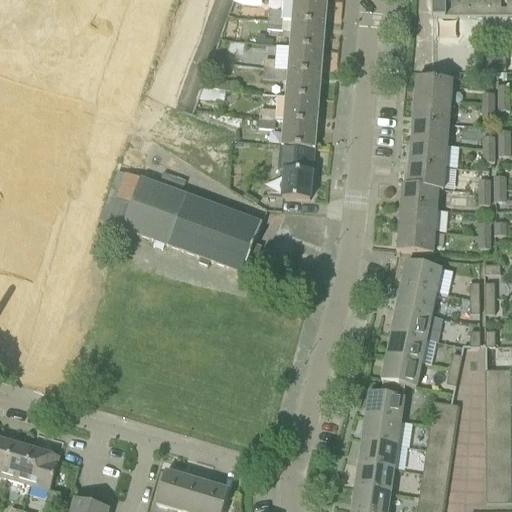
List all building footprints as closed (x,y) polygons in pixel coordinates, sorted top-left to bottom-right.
[(235,0),(234,4),(242,8),(261,9),(262,0),(235,0)] [(291,24),(325,27),(327,3),(298,0),(280,0),(280,13),(268,12),(267,22),(282,23),(291,24)] [(432,21),(511,20),(511,0),(431,0),(432,20),(432,21)] [(0,8),(0,54),(1,54),(16,14),(0,8)] [(282,23),(267,22),(267,33),(281,34),(282,23)] [(325,27),(291,24),(290,34),(289,49),(323,52),(325,27)] [(289,49),(288,63),(287,75),(321,78),(323,52),(289,49)] [(10,61),(9,84),(52,86),(53,63),(10,61)] [(278,74),(279,63),(264,62),(263,73),(278,74)] [(278,74),(263,73),(262,82),(277,84),(278,74)] [(321,78),(287,75),(286,84),(285,99),(319,102),(321,78)] [(72,76),(72,88),(80,88),(81,76),(72,76)] [(415,104),(451,107),(453,83),(417,80),(415,104)] [(212,92),(222,93),(223,84),(213,83),(212,92)] [(9,84),(9,108),(51,109),(52,86),(9,84)] [(72,88),(71,100),(80,101),(80,88),(72,88)] [(498,102),(510,102),(509,89),(497,89),(498,102)] [(224,105),(225,94),(222,93),(212,92),(205,91),(204,102),(224,105)] [(482,109),(494,109),(494,97),(482,96),(482,109)] [(284,123),(317,127),(319,102),(285,99),(276,98),(275,113),(260,112),(259,121),(274,122),(284,123)] [(498,115),(510,114),(510,102),(498,102),(498,115)] [(413,124),(449,127),(451,107),(415,104),(413,124)] [(9,108),(8,131),(50,133),(51,109),(9,108)] [(482,122),(494,122),(494,109),(482,109),(482,122)] [(70,121),(70,134),(79,134),(79,122),(70,121)] [(274,122),(259,121),(258,131),(273,133),(274,122)] [(317,127),(284,123),(283,133),(282,148),(281,148),(281,151),(314,154),(315,152),(315,151),(317,127)] [(411,147),(447,150),(449,127),(413,124),(411,147)] [(8,131),(7,154),(49,156),(50,133),(8,131)] [(70,134),(70,146),(78,146),(79,134),(70,134)] [(498,147),(510,147),(510,135),(498,135),(498,147)] [(482,153),(495,153),(495,140),(482,140),(482,153)] [(409,168),(445,171),(447,150),(411,147),(409,168)] [(498,160),(510,160),(510,147),(498,147),(498,160)] [(280,173),(285,173),(282,201),(310,203),(314,154),(281,151),(280,173)] [(482,166),(495,166),(495,153),(482,153),(482,166)] [(7,154),(6,178),(48,179),(49,156),(7,154)] [(69,167),(69,179),(77,180),(78,167),(69,167)] [(407,188),(439,194),(444,194),(445,171),(409,168),(407,188)] [(209,265),(243,277),(251,256),(258,258),(261,249),(254,247),(262,226),(242,218),(244,213),(223,205),(221,210),(182,195),(184,191),(153,179),(151,184),(141,180),(140,181),(125,175),(106,226),(155,244),(153,249),(163,253),(165,248),(200,261),(198,266),(208,269),(209,265)] [(6,178),(5,201),(47,203),(48,179),(6,178)] [(69,179),(68,191),(77,192),(77,180),(69,179)] [(494,193),(506,193),(506,180),(494,180),(494,193)] [(478,196),(490,196),(490,183),(478,184),(478,196)] [(400,213),(437,217),(439,194),(407,188),(402,188),(400,213)] [(494,206),(506,206),(506,193),(494,193),(494,206)] [(478,209),(490,209),(490,196),(478,196),(478,209)] [(399,233),(435,236),(437,217),(400,213),(399,233)] [(494,239),(506,239),(506,226),(494,226),(494,239)] [(478,240),(490,240),(490,227),(478,227),(478,240)] [(397,254),(433,257),(435,236),(399,233),(397,254)] [(9,236),(7,293),(14,295),(11,302),(226,367),(244,306),(9,236)] [(478,252),(490,252),(490,240),(478,240),(478,252)] [(401,289),(436,296),(441,272),(406,265),(401,289)] [(485,279),(500,279),(500,269),(484,269),(485,279)] [(470,303),(479,303),(479,287),(469,287),(470,303)] [(485,303),(494,303),(494,287),(485,287),(485,303)] [(396,313),(431,320),(436,296),(401,289),(396,313)] [(470,318),(479,318),(479,303),(470,303),(470,318)] [(485,318),(495,318),(494,303),(485,303),(485,318)] [(391,336),(426,343),(431,320),(396,313),(391,336)] [(470,351),(480,351),(480,335),(470,336),(470,351)] [(485,351),(495,351),(495,335),(485,335),(485,351)] [(386,360),(421,367),(426,343),(391,336),(386,360)] [(511,359),(511,347),(498,346),(497,358),(511,359)] [(449,373),(459,375),(462,360),(452,358),(449,373)] [(381,384),(404,389),(416,391),(421,367),(386,360),(381,384)] [(446,388),(456,390),(459,375),(449,373),(446,388)] [(485,387),(510,386),(510,374),(485,374),(485,387)] [(485,399),(510,398),(510,386),(485,387),(485,399)] [(365,420),(401,425),(404,401),(369,396),(365,420)] [(485,411),(511,410),(510,398),(485,399),(485,411)] [(431,418),(456,422),(458,409),(433,406),(431,418)] [(485,423),(511,422),(511,410),(485,411),(485,423)] [(429,430),(454,433),(456,422),(431,418),(429,430)] [(362,444),(397,449),(401,425),(365,420),(362,444)] [(485,435),(511,434),(511,422),(485,423),(485,435)] [(428,442),(453,445),(454,433),(429,430),(428,442)] [(485,447),(511,446),(511,434),(485,435),(485,447)] [(426,453),(451,457),(453,445),(428,442),(426,453)] [(0,480),(5,482),(15,448),(0,443),(0,480)] [(358,468),(394,473),(397,449),(362,444),(358,468)] [(486,459),(511,459),(511,446),(485,447),(486,459)] [(5,482),(29,489),(40,455),(15,448),(5,482)] [(424,465),(449,469),(451,457),(426,453),(424,465)] [(49,495),(53,483),(59,461),(40,455),(29,489),(49,495)] [(486,471),(511,470),(511,459),(486,459),(486,471)] [(422,477),(447,481),(449,469),(424,465),(422,477)] [(355,492),(390,497),(394,473),(358,468),(355,492)] [(486,483),(511,482),(511,470),(486,471),(486,483)] [(156,507),(172,511),(177,511),(187,480),(166,474),(156,507)] [(421,489),(446,493),(447,481),(422,477),(421,489)] [(177,511),(199,511),(207,487),(187,480),(177,511)] [(486,495),(511,494),(511,482),(486,483),(486,495)] [(207,487),(199,511),(223,511),(229,493),(207,487)] [(419,501),(444,505),(446,493),(421,489),(419,501)] [(352,511),(387,511),(390,497),(355,492),(352,511)] [(46,507),(56,510),(60,497),(50,494),(46,507)] [(486,507),(511,507),(511,494),(486,495),(486,507)] [(417,511),(442,511),(444,505),(419,501),(417,511)] [(71,511),(108,511),(74,502),(71,511)]
